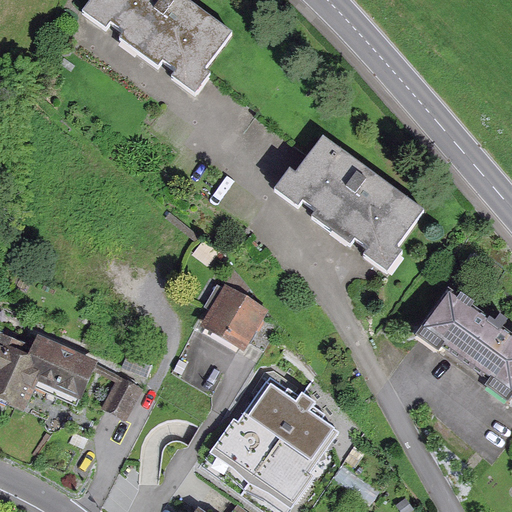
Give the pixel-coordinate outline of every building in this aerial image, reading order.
[(231,37),(181,0),(95,0),(84,16),(106,33),(110,27),(124,37),(119,43),(158,71),(163,66),(177,76),(174,80),(195,96),(210,76),(205,73),(231,37)] [(422,213),(322,140),(295,176),(289,172),(274,192),(297,209),(301,204),(314,213),(311,217),(349,246),(352,242),(367,252),(364,257),(387,274),(401,255),(395,250),(422,213)] [(266,314),(222,288),(201,324),(245,350),(266,314)] [(511,389),(511,334),(449,291),(419,336),(508,396),(511,389)] [(263,322),(251,343),(265,352),(278,330),(263,322)] [(94,365),(34,337),(29,350),(0,336),(0,402),(21,413),(35,384),(77,403),(94,365)] [(123,378),(106,411),(126,420),(142,388),(123,378)] [(269,385),(240,426),(234,421),(210,455),(290,511),(314,478),(309,474),(338,433),(269,385)]
